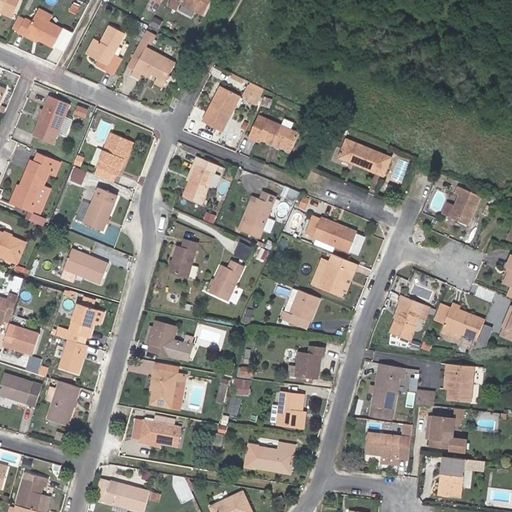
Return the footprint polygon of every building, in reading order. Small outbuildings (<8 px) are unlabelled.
[(20,0),(0,0),(0,11),(13,17),(20,0)] [(203,15),(211,0),(170,0),(168,5),(177,10),(181,3),(203,15)] [(76,14),(79,7),(73,4),(69,11),(76,14)] [(53,47),(63,29),(49,22),(53,16),(39,9),(32,22),(25,18),(25,19),(18,32),(25,36),(26,33),(38,40),(53,47)] [(18,32),(25,19),(19,15),(12,29),(18,32)] [(140,29),(144,23),(136,19),(132,25),(140,29)] [(114,54),(125,33),(109,25),(101,42),(97,39),(88,55),(99,61),(96,66),(113,75),(122,58),(114,54)] [(152,45),(155,38),(145,32),(141,40),(148,43),(152,45)] [(38,40),(26,33),(25,36),(37,42),(38,40)] [(88,55),(97,39),(94,38),(86,54),(88,55)] [(133,70),(146,47),(139,44),(127,67),(133,70)] [(164,86),(176,63),(146,47),(133,70),(132,73),(140,78),(142,73),(150,78),(152,74),(157,77),(155,81),(164,86)] [(255,104),(263,88),(249,81),(247,86),(253,89),(248,100),(255,104)] [(223,131),(241,96),(221,86),(203,121),(223,131)] [(248,100),(253,89),(247,86),(241,97),(248,100)] [(53,144),(70,104),(50,96),(41,116),(39,122),(33,135),(53,144)] [(270,108),(272,101),(263,98),(261,105),(270,108)] [(85,117),(88,110),(78,106),(75,113),(85,117)] [(281,125),(259,115),(248,137),(258,141),(259,138),(274,145),(274,144),(275,142),(292,150),(299,133),(291,129),(281,125)] [(291,129),(293,123),(284,118),(281,125),(291,129)] [(120,169),(131,141),(111,133),(100,161),(98,160),(96,167),(97,167),(117,175),(117,176),(120,169)] [(391,157),(346,139),(338,158),(384,176),(391,157)] [(122,170),(133,142),(131,141),(120,169),(122,170)] [(292,150),(275,142),(274,144),(291,151),(292,150)] [(49,173),(50,171),(57,173),(61,163),(37,153),(34,162),(31,160),(20,186),(13,204),(33,212),(33,210),(43,186),(49,173)] [(80,166),(84,158),(78,155),(74,164),(80,166)] [(190,182),(200,157),(197,156),(187,181),(190,182)] [(202,204),(218,165),(200,157),(190,182),(184,196),(202,204)] [(94,174),(102,178),(103,178),(114,183),(117,175),(97,167),(94,174)] [(85,172),(75,168),(71,178),(81,182),(85,172)] [(480,193),(459,184),(458,186),(479,195),(480,193)] [(13,204),(20,186),(17,185),(10,202),(13,204)] [(40,213),(51,189),(43,186),(33,210),(40,213)] [(468,226),(481,196),(479,195),(458,186),(455,194),(459,195),(455,205),(450,217),(468,226)] [(108,219),(118,196),(99,187),(84,223),(103,231),(106,223),(108,219)] [(295,201),(299,192),(290,188),(286,197),(295,201)] [(268,218),(277,196),(263,191),(260,199),(255,197),(241,231),(259,239),(263,230),(268,218)] [(241,231),(255,197),(253,196),(240,230),(241,231)] [(305,208),(309,198),(303,196),(299,205),(305,208)] [(490,211),(493,201),(489,200),(485,209),(490,211)] [(450,217),(455,205),(447,202),(442,214),(450,217)] [(43,226),(46,218),(32,213),(29,220),(43,226)] [(213,223),(216,216),(207,213),(205,219),(213,223)] [(313,236),(320,219),(313,216),(306,233),(313,236)] [(62,223),(64,220),(56,217),(53,224),(60,227),(62,223)] [(349,252),(357,232),(321,217),(320,219),(313,236),(313,238),(349,252)] [(270,233),(275,221),(268,218),(263,230),(270,233)] [(26,243),(0,231),(0,256),(17,264),(26,243)] [(361,254),(368,235),(359,232),(352,251),(361,254)] [(196,250),(199,243),(184,238),(181,246),(196,250)] [(280,256),(287,241),(283,239),(276,255),(280,256)] [(241,241),(235,253),(248,260),(254,247),(241,241)] [(188,278),(196,250),(181,246),(177,245),(173,260),(171,265),(169,272),(188,278)] [(109,264),(72,249),(61,277),(74,282),(77,274),(101,284),(109,264)] [(343,292),(351,270),(355,272),(357,265),(333,254),(330,261),(318,287),(341,296),(343,292)] [(318,287),(330,261),(322,258),(311,284),(318,287)] [(241,274),(245,266),(231,260),(227,267),(241,274)] [(228,301),(241,274),(227,267),(222,265),(215,280),(213,285),(209,292),(228,301)] [(345,294),(355,272),(351,270),(343,292),(345,294)] [(237,286),(231,301),(237,303),(243,288),(237,286)] [(311,321),(320,298),(300,289),(290,313),(284,311),(281,319),(297,326),(300,317),(309,321),(311,321)] [(10,322),(18,296),(9,293),(7,299),(0,296),(0,324),(3,325),(4,321),(10,322)] [(395,319),(404,297),(401,296),(398,304),(399,305),(394,318),(395,319)] [(425,319),(430,308),(404,297),(395,319),(390,332),(410,341),(419,317),(425,319)] [(89,338),(98,310),(78,303),(69,330),(59,327),(57,335),(68,339),(85,344),(87,337),(89,338)] [(479,337),(485,320),(476,316),(475,319),(468,316),(469,313),(459,309),(461,306),(453,303),(444,327),(462,334),(477,340),(479,337)] [(511,304),(502,327),(504,327),(507,328),(504,336),(511,339),(511,304)] [(250,325),(253,310),(247,309),(244,323),(250,325)] [(306,329),(309,321),(300,317),(297,326),(306,329)] [(184,342),(174,339),(178,326),(156,320),(154,327),(149,345),(150,345),(153,345),(151,352),(179,360),(180,359),(184,342)] [(33,355),(40,334),(10,324),(3,345),(33,355)] [(149,345),(154,327),(150,326),(145,343),(149,345)] [(460,340),(462,334),(444,327),(442,333),(460,340)] [(479,351),(483,341),(484,339),(479,337),(477,340),(474,350),(479,351)] [(79,374),(88,345),(85,344),(68,339),(59,368),(79,374)] [(188,362),(194,343),(185,340),(184,342),(180,359),(188,362)] [(318,379),(321,355),(324,355),(325,347),(310,345),(309,353),(298,352),(297,366),(296,376),(296,377),(304,378),(313,379),(318,379)] [(392,420),(402,367),(380,363),(370,416),(392,420)] [(471,402),(475,366),(451,364),(449,390),(448,400),(471,402)] [(296,376),(297,366),(289,365),(288,376),(296,376)] [(253,376),(253,368),(241,367),(240,375),(253,376)] [(180,410),(187,375),(178,374),(178,373),(156,369),(155,369),(150,390),(153,391),(150,404),(172,408),(180,410)] [(0,394),(36,406),(42,385),(4,373),(0,386),(0,394)] [(223,404),(229,380),(222,378),(216,402),(223,404)] [(242,388),(243,381),(235,380),(234,389),(242,390),(242,388)] [(76,401),(80,388),(59,381),(47,419),(68,426),(74,407),(76,401)] [(434,406),(436,392),(418,389),(416,404),(434,406)] [(300,427),(302,412),(304,395),(281,392),(280,405),(277,424),(287,425),(287,427),(292,427),(293,426),(300,427)] [(277,424),(280,405),(272,404),(269,423),(277,424)] [(175,426),(176,419),(155,415),(154,422),(175,426)] [(465,452),(467,440),(453,438),(455,419),(433,416),(430,440),(430,447),(450,449),(450,450),(465,452)] [(140,439),(143,420),(135,419),(132,437),(140,439)] [(178,446),(182,427),(175,426),(154,422),(143,420),(140,439),(139,443),(148,444),(148,441),(162,443),(178,446)] [(412,437),(413,425),(403,423),(402,436),(412,437)] [(226,434),(227,427),(219,425),(218,432),(226,434)] [(64,441),(66,434),(57,431),(55,439),(64,441)] [(409,460),(412,437),(402,436),(368,432),(365,454),(381,455),(381,463),(397,465),(398,459),(400,459),(409,460)] [(222,444),(223,435),(216,433),(214,444),(222,444)] [(291,471),(295,452),(295,451),(295,445),(279,443),(278,450),(260,447),(260,446),(249,444),(245,467),(255,469),(255,467),(274,471),(274,468),(291,471)] [(465,466),(465,459),(443,456),(439,495),(461,498),(465,466)] [(472,467),(473,460),(465,459),(465,466),(472,467)] [(150,481),(152,473),(144,471),(142,479),(150,481)] [(25,472),(16,505),(41,511),(45,511),(50,497),(40,494),(43,485),(46,486),(48,478),(25,472)] [(105,502),(110,481),(101,478),(96,500),(105,502)] [(140,511),(143,511),(149,491),(110,481),(105,502),(113,504),(128,509),(140,511)] [(198,488),(195,482),(189,484),(192,490),(198,488)] [(157,501),(159,494),(152,492),(150,499),(157,501)] [(252,511),(243,492),(210,507),(212,511),(252,511)] [(281,495),(274,499),(278,506),(286,503),(281,495)]
